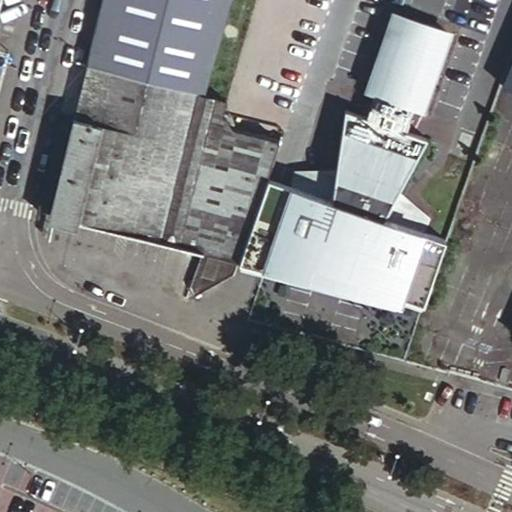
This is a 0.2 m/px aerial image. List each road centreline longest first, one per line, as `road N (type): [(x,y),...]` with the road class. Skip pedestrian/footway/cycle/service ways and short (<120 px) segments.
road 1 (tertiary): [(511,490),(0,284)]
road 2 (primary): [(0,337),(427,511)]
road 3 (tertiary): [(61,0),(0,241)]
